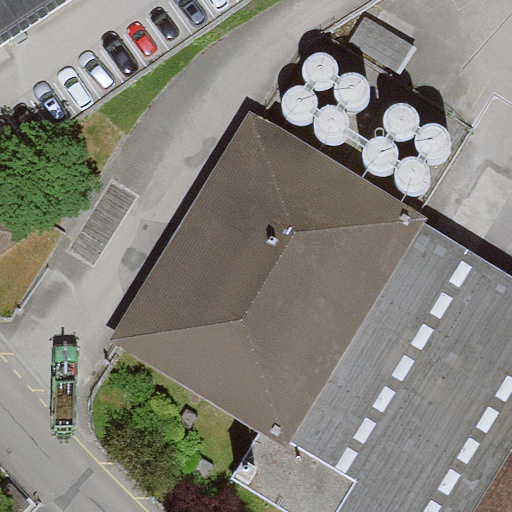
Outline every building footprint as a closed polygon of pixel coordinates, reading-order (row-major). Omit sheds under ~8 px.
[(0,0),(0,47),(72,0),(0,0)] [(424,232),(251,118),(106,339),(279,452),(424,232)] [(0,211),(0,255),(20,242),(0,211)] [(483,511),(511,463),(511,289),(424,232),(279,452),(364,508),(361,511),(483,511)] [(511,511),(511,463),(483,511),(511,511)]
